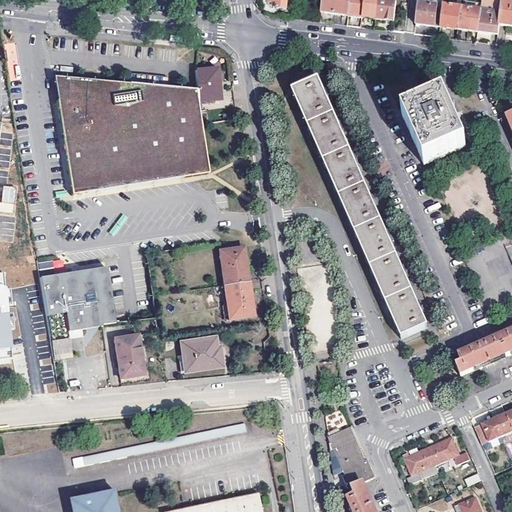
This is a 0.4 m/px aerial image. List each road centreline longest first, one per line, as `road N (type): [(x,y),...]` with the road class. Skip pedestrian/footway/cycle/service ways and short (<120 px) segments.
road 1 (residential): [(354,48),(352,65),(466,324),(455,344),(398,369)]
road 2 (residential): [(0,416),(298,386)]
road 3 (tertiary): [(0,4),(244,33)]
road 4 (residential): [(398,369),(332,222),(305,214),(273,219)]
road 5 (residential): [(244,33),(273,219)]
road 6 (residential): [(273,219),(298,386)]
road 7 (tertiary): [(354,48),(511,69)]
road 8 (residential): [(403,511),(377,448),(383,435),(422,423)]
road 9 (residential): [(298,386),(316,506)]
